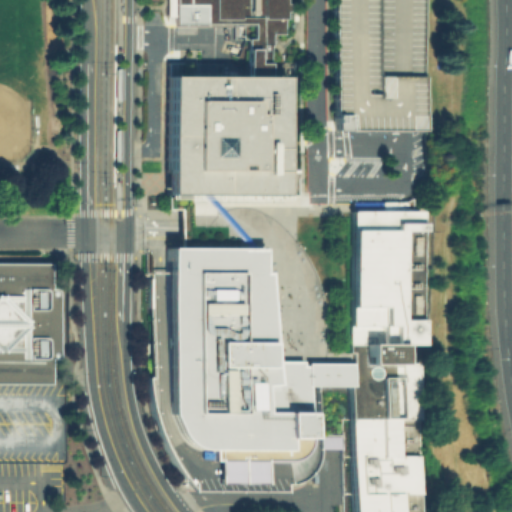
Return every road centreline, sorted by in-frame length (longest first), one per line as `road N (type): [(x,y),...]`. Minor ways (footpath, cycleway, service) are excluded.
road 1 (motorway): [(511,5),(505,27),(504,249),(511,377)]
road 2 (secondary): [(86,231),(96,408),(140,511)]
road 3 (secondary): [(126,232),(129,0)]
road 4 (secondary): [(184,511),(134,415),(123,318)]
road 5 (residential): [(317,189),(318,0)]
road 6 (secondary): [(87,62),(86,231)]
road 7 (residential): [(126,232),(0,231)]
